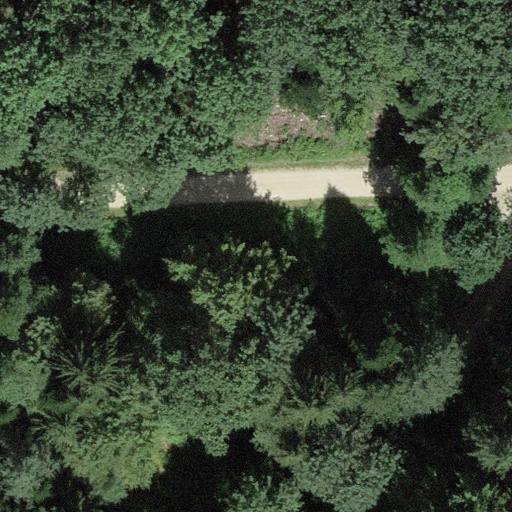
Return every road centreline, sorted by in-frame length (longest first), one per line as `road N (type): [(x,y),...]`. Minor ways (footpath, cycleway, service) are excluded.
road 1 (track): [(511,185),(0,209)]
road 2 (track): [(511,225),(355,494),(353,511)]
